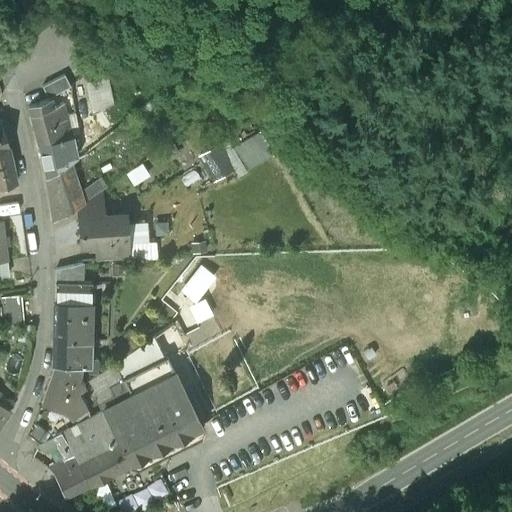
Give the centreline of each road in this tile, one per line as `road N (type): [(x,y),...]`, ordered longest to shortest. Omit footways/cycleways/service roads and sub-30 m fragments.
road 1 (residential): [(0,465),(36,319),(38,264),(17,104),(35,67)]
road 2 (secondary): [(511,413),(339,511)]
